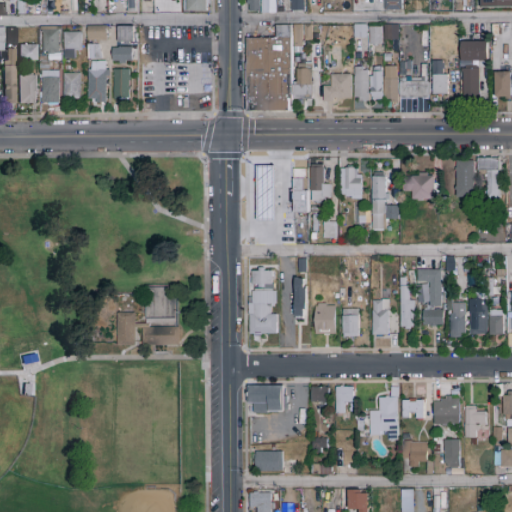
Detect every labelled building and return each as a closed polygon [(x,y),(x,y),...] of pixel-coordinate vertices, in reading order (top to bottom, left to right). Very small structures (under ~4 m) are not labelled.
[(127,0),(137,0),(137,13),(127,13),(127,0)] [(207,0),(208,12),(189,12),(188,0),(207,0)] [(260,0),(261,12),(250,13),(250,9),(248,9),(247,0),(260,0)] [(276,0),(276,4),(277,4),(277,14),(263,14),(262,0),(276,0)] [(291,0),(305,0),(305,5),(305,11),(304,11),(304,14),(293,14),(292,11),(291,11),(291,0)] [(402,0),(402,11),(385,11),(385,0),(402,0)] [(463,0),(474,0),(474,8),(463,7),(463,0)] [(511,0),(511,9),(481,10),(480,0),(511,0)] [(18,2),(27,2),(27,15),(18,15),(18,2)] [(355,25),(368,25),(368,39),(355,39),(355,25)] [(399,41),(385,41),(385,25),(386,25),(387,25),(399,25),(399,41)] [(293,26),(292,112),(249,111),(249,107),(247,107),(247,90),(249,90),(249,89),(247,89),(248,39),(276,39),(276,26),(293,26)] [(294,54),(294,26),(304,26),(304,53),(306,53),(306,61),(301,61),(301,65),(294,65),(294,57),(300,58),(300,54),(294,54)] [(88,27),(108,27),(108,41),(100,41),(100,43),(97,43),(97,41),(88,41),(88,27)] [(119,27),(135,27),(135,30),(137,30),(137,46),(120,46),(120,43),(119,43),(119,27)] [(6,45),(6,28),(18,28),(18,43),(11,43),(11,45),(6,45)] [(382,45),(378,45),(378,47),(373,47),(373,52),(369,52),(369,39),(370,39),(370,28),(382,28),(382,45)] [(42,53),(42,31),(60,31),(60,53),(55,53),(55,55),(47,55),(47,53),(42,53)] [(64,33),(83,33),(83,51),(75,51),(75,59),(64,59),(64,33)] [(461,61),(461,42),(488,42),(488,62),(461,61)] [(20,45),(38,45),(38,61),(20,61),(20,45)] [(88,45),(101,45),(103,60),(88,60),(88,45)] [(113,48),(133,48),(133,62),(126,62),(126,64),(119,64),(119,62),(113,62),(113,48)] [(7,49),(16,49),(16,103),(4,103),(4,61),(7,61),(7,49)] [(384,54),(391,54),(392,63),(384,63),(384,54)] [(39,75),(39,56),(49,56),(49,72),(44,72),(44,73),(43,73),(43,75),(39,75)] [(433,62),(444,61),(444,75),(448,75),(448,95),(433,95),(433,75),(433,62)] [(107,103),(98,103),(98,99),(89,100),(88,70),(92,70),(92,62),(99,62),(107,62),(107,69),(106,69),(106,70),(110,70),(110,78),(106,78),(107,103)] [(411,62),(411,79),(422,79),(422,65),(427,65),(428,83),(430,83),(430,99),(407,100),(400,100),(400,63),(407,63),(411,62)] [(383,97),(372,97),(372,90),(371,90),(370,77),(374,77),(374,67),(383,67),(383,97)] [(384,100),(384,77),(385,77),(385,67),(398,67),(398,79),(399,79),(399,103),(386,103),(386,100),(384,100)] [(369,102),(359,102),(359,99),(355,99),(355,77),(355,68),(369,68),(369,76),(370,76),(369,102)] [(298,69),(311,69),(311,100),(302,100),(302,104),(297,104),(297,100),(294,100),(294,85),(298,85),(298,69)] [(463,69),(479,69),(479,97),(463,97),(463,88),(460,88),(460,82),(463,82),(463,79),(460,79),(460,73),(463,73),(463,69)] [(114,70),(130,70),(130,99),(120,99),(120,101),(114,101),(114,70)] [(495,73),(511,72),(511,97),(511,100),(506,100),(506,98),(495,98),(495,73)] [(64,74),(82,74),(82,100),(64,100),(64,74)] [(352,75),(352,99),(334,99),(334,103),(324,103),(324,87),(331,87),(331,75),(352,75)] [(18,76),(37,76),(37,104),(18,104),(18,76)] [(42,78),(61,78),(60,103),(42,103),(42,78)] [(499,200),(487,200),(487,172),(478,172),(478,158),(501,158),(501,171),(499,171),(499,200)] [(476,198),(457,198),(457,192),(455,192),(455,187),(457,187),(457,172),(455,172),(455,168),(457,168),(457,161),(476,161),(476,198)] [(324,202),(312,202),(312,192),(311,192),(311,168),(312,168),(312,166),(324,166),(324,185),(331,185),(331,199),(324,199),(324,202)] [(339,195),(339,169),(346,169),(346,168),(348,168),(348,166),(354,166),(354,168),(355,168),(355,169),(358,169),(358,179),(362,180),(362,199),(354,199),(354,198),(346,198),(346,195),(339,195)] [(309,179),(309,190),(310,190),(309,213),(294,213),(294,202),(290,202),(290,191),(294,191),(294,169),(307,169),(307,179),(309,179)] [(413,200),(413,193),(404,193),(404,177),(420,177),(420,173),(429,173),(429,177),(434,177),(434,200),(431,200),(431,202),(417,202),(417,200),(413,200)] [(373,231),(373,177),(386,177),(386,193),(387,193),(387,194),(390,194),(389,201),(385,201),(385,206),(400,206),(399,221),(385,220),(385,231),(373,231)] [(272,179),(272,212),(258,212),(257,179),(272,179)] [(323,223),(337,223),(337,239),(323,239),(323,223)] [(298,273),(298,259),(307,259),(307,273),(305,273),(305,275),(300,275),(300,273),(298,273)] [(469,286),(454,286),(454,263),(469,263),(469,286)] [(274,289),(265,289),(265,288),(260,288),(260,285),(253,285),(253,272),(260,272),(260,268),(266,268),(266,272),(273,271),(273,284),(274,284),(274,289)] [(429,293),(429,303),(417,303),(416,284),(429,284),(429,289),(430,289),(430,284),(427,284),(427,282),(418,282),(418,271),(442,270),(442,307),(430,307),(430,293),(429,293)] [(295,317),(295,312),(294,312),(294,278),(305,278),(305,287),(307,287),(307,310),(305,310),(305,317),(304,317),(304,320),(297,320),(297,317),(295,317)] [(401,328),(401,278),(406,278),(407,287),(410,287),(410,301),(415,301),(415,328),(411,328),(411,330),(406,330),(406,328),(401,328)] [(500,297),(488,297),(488,278),(493,278),(494,288),(500,288),(500,297)] [(175,314),(175,286),(147,286),(147,315),(175,314)] [(250,315),(253,315),(253,292),(256,292),(256,290),(274,289),(274,292),(277,292),(277,305),(275,305),(275,308),(272,308),(272,315),(278,315),(278,335),(262,335),(262,336),(258,336),(258,335),(250,335),(250,315)] [(383,299),(382,290),(390,290),(390,299),(383,299)] [(389,336),(373,336),(373,311),(374,311),(374,301),(383,301),(383,300),(389,300),(389,311),(388,311),(389,336)] [(452,311),(447,311),(442,311),(442,305),(447,305),(447,302),(452,301),(452,311)] [(488,332),(486,332),(486,335),(470,336),(469,301),(488,301),(488,332)] [(336,335),(330,335),(330,336),(324,336),(324,335),(316,335),(316,306),(318,306),(318,304),(327,304),(327,306),(336,306),(336,335)] [(465,334),(461,334),(461,339),(450,339),(450,315),(453,315),(453,304),(465,304),(465,334)] [(359,338),(343,338),(343,310),(359,310),(359,338)] [(504,336),(490,336),(489,312),(493,311),(493,310),(496,310),(497,311),(503,311),(504,336)] [(444,312),(444,326),(436,326),(436,328),(430,328),(430,326),(423,326),(423,312),(444,312)] [(117,346),(117,313),(135,313),(135,346),(117,346)] [(146,328),(180,328),(180,346),(146,346),(146,328)] [(17,350),(36,346),(39,358),(32,359),(32,361),(26,362),(26,361),(20,362),(17,350)] [(425,396),(415,396),(415,384),(425,384),(425,396)] [(285,413),(255,413),(255,405),(248,405),(248,387),(285,387),(285,397),(288,397),(288,405),(290,405),(290,410),(285,411),(285,413)] [(336,388),(353,387),(353,403),(346,403),(346,413),(337,414),(336,388)] [(330,404),(312,404),(312,388),(329,388),(330,404)] [(400,442),(387,442),(387,432),(383,432),(383,436),(371,437),(370,412),(379,411),(379,398),(386,398),(386,397),(389,397),(390,398),(391,398),(390,388),(398,388),(400,442)] [(511,421),(506,421),(506,416),(503,416),(503,396),(508,396),(508,392),(511,392),(511,421)] [(460,425),(434,426),(434,403),(442,403),(442,400),(446,400),(446,397),(452,396),(452,400),(460,400),(460,425)] [(416,422),(410,422),(410,419),(403,420),(403,401),(410,401),(411,403),(417,403),(417,401),(424,401),(425,404),(424,404),(424,419),(416,419),(416,422)] [(466,439),(466,407),(476,407),(476,410),(476,412),(486,412),(486,427),(479,427),(479,431),(476,431),(476,439),(466,439)] [(501,447),(495,447),(495,440),(492,440),(493,428),(502,428),(501,447)] [(413,442),(405,442),(405,434),(414,434),(413,442)] [(313,439),(314,439),(314,438),(319,438),(319,439),(321,439),(321,438),(326,438),(326,439),(328,440),(327,449),(322,449),(322,454),(313,454),(313,439)] [(460,468),(458,468),(458,469),(451,469),(450,468),(447,468),(447,465),(445,465),(445,441),(459,440),(460,468)] [(427,463),(418,463),(418,467),(411,467),(411,458),(403,457),(403,443),(427,443),(427,463)] [(511,468),(501,468),(501,466),(495,466),(494,453),(501,453),(501,451),(511,451),(511,468)] [(283,472),(279,472),(279,473),(258,473),(258,470),(256,470),(256,465),(254,465),(254,455),(256,455),(256,452),(283,452),(283,472)] [(311,465),(325,465),(325,468),(332,468),(332,473),(333,473),(333,475),(311,475),(311,465)] [(400,511),(412,511),(413,488),(400,489),(400,511)] [(369,511),(358,511),(358,510),(349,510),(349,490),(363,490),(363,494),(369,494),(369,511)] [(272,511),(258,511),(258,508),(254,508),(254,510),(251,510),(251,508),(250,508),(250,493),(254,494),(254,492),(259,492),(259,494),(272,494),(280,494),(280,504),(275,504),(275,510),(272,510),(272,511)]
